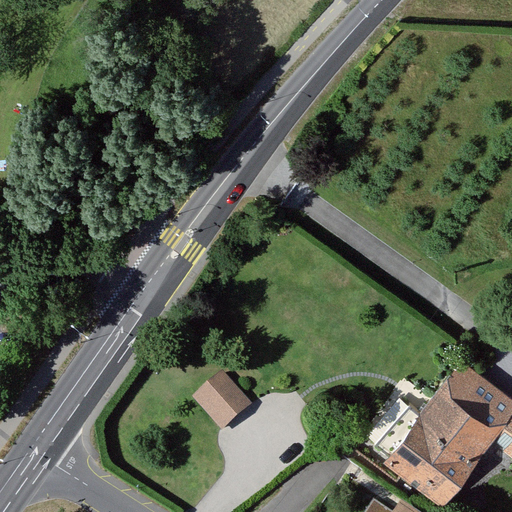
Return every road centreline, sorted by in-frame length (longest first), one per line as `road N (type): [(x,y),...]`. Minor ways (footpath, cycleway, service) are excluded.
road 1 (tertiary): [(43,443),(246,153),(382,0)]
road 2 (unclassified): [(143,511),(43,443)]
